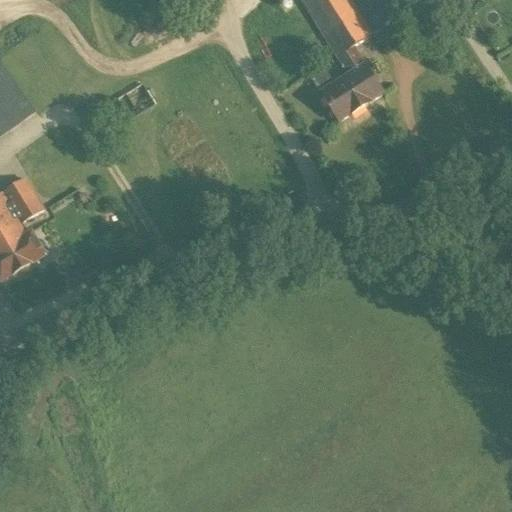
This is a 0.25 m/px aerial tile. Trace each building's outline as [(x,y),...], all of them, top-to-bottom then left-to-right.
[(411,0),(297,0),(347,75),(334,84),(327,74),(312,83),(338,124),(384,94),(364,64),(355,48),(374,37),(379,45),(422,17),(411,0)] [(0,139),(35,114),(0,65),(0,139)] [(142,83),(117,100),(130,121),(156,105),(142,83)] [(491,145),(492,157),(509,155),(508,143),(491,145)] [(0,284),(45,258),(30,232),(27,233),(22,225),(45,212),(26,180),(0,195),(0,284)]
